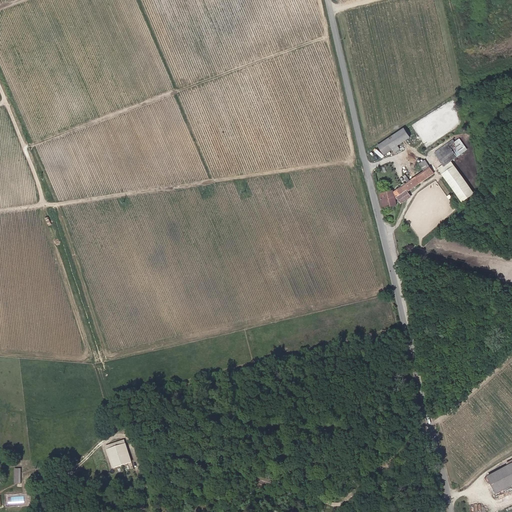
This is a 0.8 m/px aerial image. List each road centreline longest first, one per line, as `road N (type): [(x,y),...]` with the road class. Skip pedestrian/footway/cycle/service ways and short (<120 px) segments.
road 1 (track): [(318,0),(380,291),(104,357),(52,202)]
road 2 (unclassified): [(448,511),(328,0)]
road 3 (track): [(364,157),(0,209)]
road 4 (unknown): [(431,429),(333,511)]
road 5 (track): [(44,203),(0,88)]
